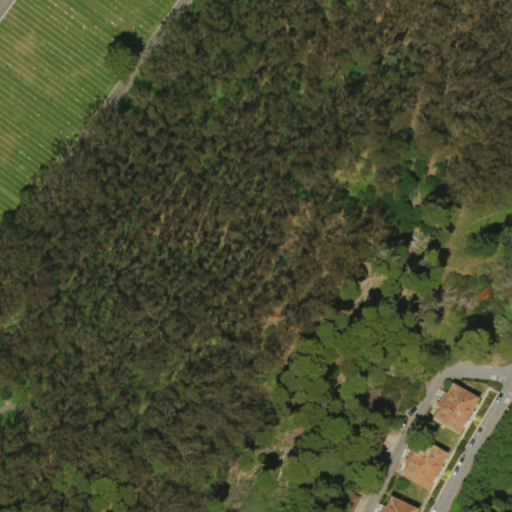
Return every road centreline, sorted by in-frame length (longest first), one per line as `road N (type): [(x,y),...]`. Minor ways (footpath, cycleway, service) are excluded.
road 1 (residential): [(0,251),(184,0)]
road 2 (residential): [(511,379),(468,376),(442,384),(374,511)]
road 3 (residential): [(511,395),(443,511)]
